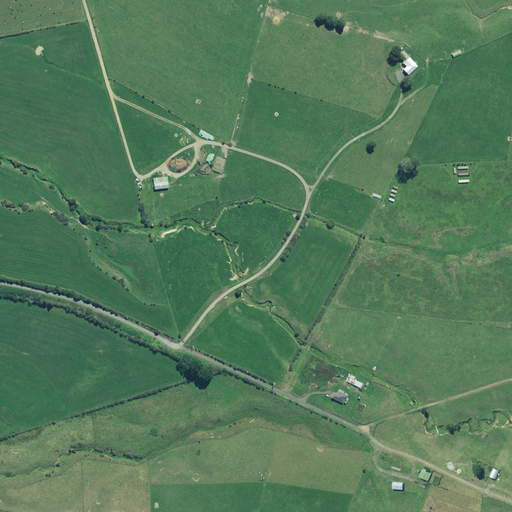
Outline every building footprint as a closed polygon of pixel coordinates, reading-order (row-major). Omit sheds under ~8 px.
[(417,67),(409,58),(403,63),(406,67),(403,70),(408,75),(417,67)] [(168,188),(167,177),(153,178),(154,190),(168,188)] [(336,405),(325,397),(322,402),(332,410),(336,405)] [(500,471),(494,468),(490,477),(496,479),(500,471)] [(428,470),(424,469),(420,477),(429,481),(432,474),(427,472),(428,470)]
